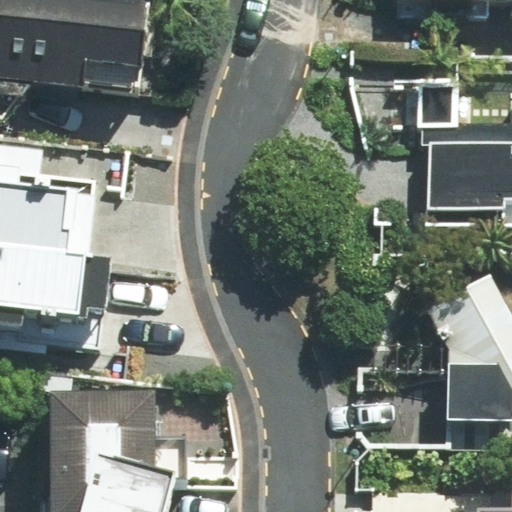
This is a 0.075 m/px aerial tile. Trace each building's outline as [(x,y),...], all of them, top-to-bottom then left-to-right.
[(147,0),(0,0),(0,83),(137,99),(147,0)] [(511,0),(396,0),(396,11),(511,10),(511,0)] [(454,88),(419,88),(417,134),(432,154),(428,220),(501,220),(501,237),(511,236),(511,129),(459,131),(454,88)] [(4,156),(0,154),(0,335),(26,339),(87,334),(89,322),(104,324),(114,267),(95,263),(95,202),(97,185),(13,181),(2,181),(4,156)] [(511,323),(491,284),(424,321),(448,359),(446,429),(509,435),(511,435),(511,323)] [(158,403),(50,403),(50,511),(169,511),(175,490),(189,490),(183,444),(156,447),(158,403)]
